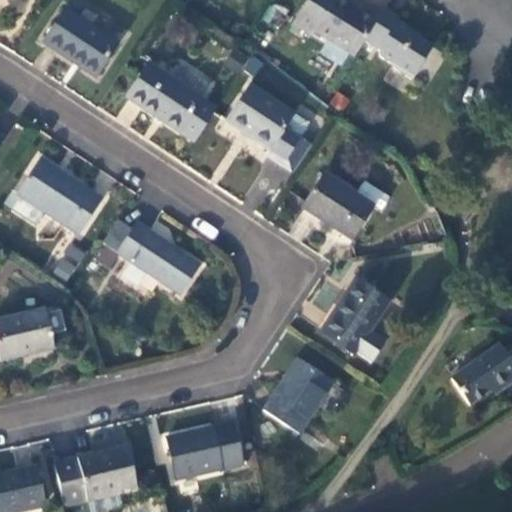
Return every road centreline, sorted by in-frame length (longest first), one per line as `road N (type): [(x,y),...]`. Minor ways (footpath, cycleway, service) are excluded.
road 1 (residential): [(0,423),(190,378),(239,358),(288,267),(0,68)]
road 2 (track): [(323,511),(464,298)]
road 3 (residential): [(323,511),(449,475),(511,430)]
